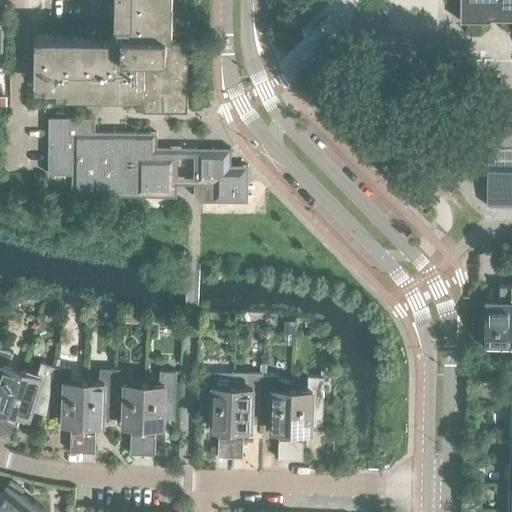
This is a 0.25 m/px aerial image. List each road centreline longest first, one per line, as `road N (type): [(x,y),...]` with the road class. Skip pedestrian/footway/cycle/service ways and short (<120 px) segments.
road 1 (tertiary): [(447,489),(452,343),(441,287),(279,114),(250,61),(245,0)]
road 2 (tertiary): [(228,0),(227,59),(241,104),(409,288),(426,324),(427,489)]
road 3 (residential): [(205,480),(427,489)]
road 4 (residential): [(0,456),(77,474),(205,480)]
